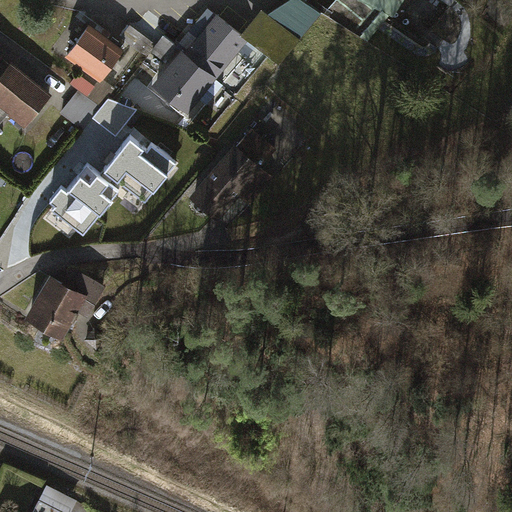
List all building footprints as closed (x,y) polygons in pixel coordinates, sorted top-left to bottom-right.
[(283,0),(277,9),(308,31),(325,8),(314,0),(283,0)] [(335,0),(328,8),(369,36),(398,0),(335,0)] [(247,38),(279,63),(300,38),(268,13),(247,38)] [(183,50),(155,85),(186,110),(246,37),(219,15),(188,54),(183,50)] [(153,48),(166,59),(177,45),(164,35),(157,44),(130,23),(121,34),(147,55),(153,48)] [(83,25),(60,55),(79,70),(72,82),(79,88),(101,105),(109,96),(118,85),(103,74),(119,53),(83,25)] [(23,128),(51,93),(0,54),(0,130),(0,131),(10,118),(23,128)] [(93,116),(101,105),(79,88),(60,110),(84,129),(93,116)] [(101,105),(93,116),(116,135),(137,108),(109,96),(101,105)] [(253,129),(189,196),(215,220),(239,194),(250,204),(276,177),(265,167),(279,153),(253,129)] [(177,160),(153,141),(148,147),(130,134),(105,166),(146,199),(177,160)] [(88,161),(67,187),(62,183),(50,198),(56,202),(53,206),(84,231),(119,186),(88,161)] [(65,336),(81,308),(91,314),(108,284),(73,264),(65,278),(51,270),(26,314),(65,336)] [(91,336),(82,346),(88,352),(97,342),(91,336)] [(72,511),(78,499),(45,483),(30,511),(72,511)]
